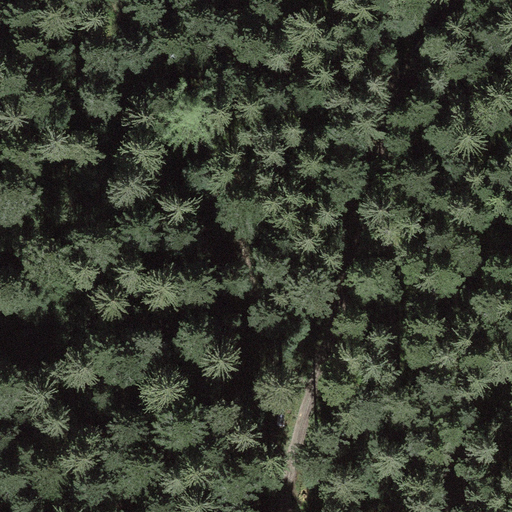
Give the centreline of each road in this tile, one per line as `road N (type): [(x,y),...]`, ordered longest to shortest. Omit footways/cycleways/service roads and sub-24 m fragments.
road 1 (track): [(16,0),(36,104),(201,360),(281,468)]
road 2 (track): [(281,468),(414,39),(454,0)]
